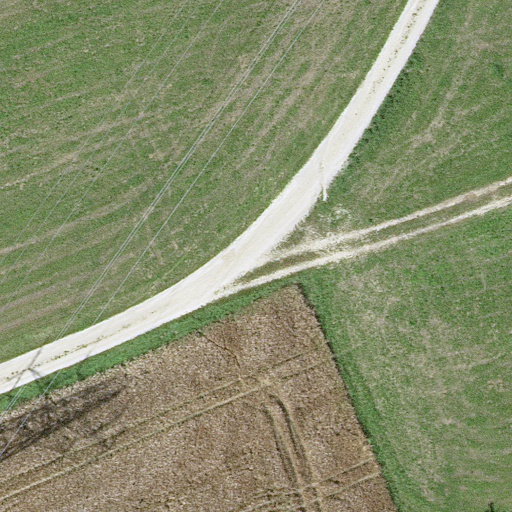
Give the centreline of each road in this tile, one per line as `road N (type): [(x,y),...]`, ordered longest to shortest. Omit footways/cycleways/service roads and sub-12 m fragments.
road 1 (track): [(0,379),(211,288),(293,213),(419,0)]
road 2 (track): [(211,288),(511,176)]
